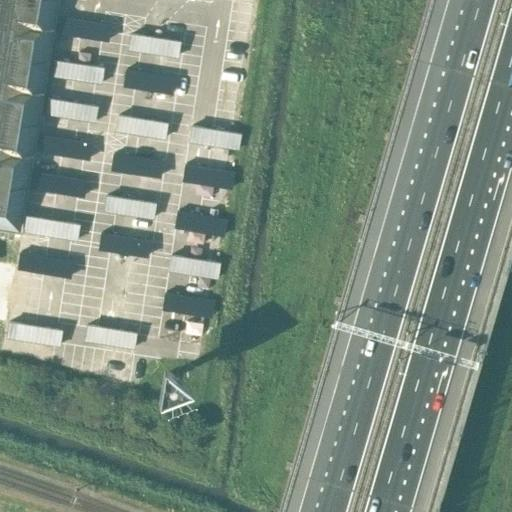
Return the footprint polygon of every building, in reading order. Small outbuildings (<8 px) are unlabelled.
[(0,0),(0,226),(17,229),(55,0),(0,0)] [(62,17),(59,32),(107,40),(110,24),(62,17)] [(131,33),(129,49),(177,56),(179,41),(131,33)] [(55,59),(52,75),(100,82),(103,67),(55,59)] [(126,69),(124,85),(172,92),(174,77),(126,69)] [(48,98),(46,114),(94,121),(96,106),(48,98)] [(119,115),(116,130),(164,138),(167,122),(119,115)] [(192,125),(189,141),(228,147),(237,149),(240,133),(231,132),(192,125)] [(39,134),(36,150),(88,158),(91,143),(39,134)] [(113,154),(111,169),(159,176),(162,161),(113,154)] [(185,164),(182,180),(222,186),(231,187),(233,172),(225,171),(185,164)] [(34,172),(31,187),(83,196),(86,180),(34,172)] [(106,195),(104,210),(152,218),(155,202),(106,195)] [(177,211),(175,226),(215,233),(222,235),(225,219),(217,218),(177,211)] [(26,215),(24,231),(76,239),(78,224),(26,215)] [(101,233),(99,248),(147,256),(149,240),(101,233)] [(20,252),(18,268),(70,276),(72,261),(20,252)] [(171,254),(168,270),(211,277),(216,277),(219,262),(212,261),(171,254)] [(93,276),(91,291),(139,299),(141,284),(93,276)] [(165,293),(163,308),(205,315),(210,316),(213,300),(207,299),(165,293)] [(9,321),(7,337),(59,345),(61,329),(9,321)] [(87,324),(85,340),(133,347),(135,332),(87,324)]
